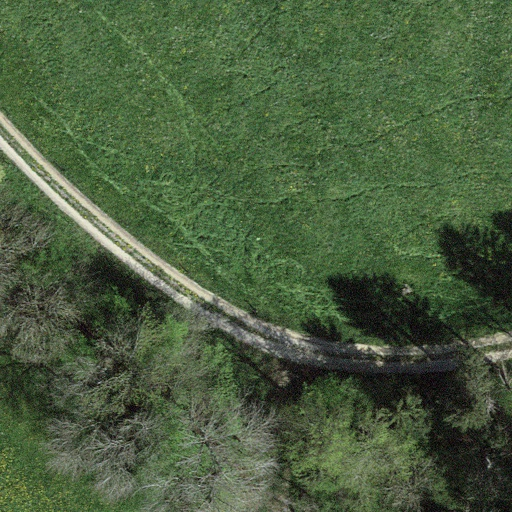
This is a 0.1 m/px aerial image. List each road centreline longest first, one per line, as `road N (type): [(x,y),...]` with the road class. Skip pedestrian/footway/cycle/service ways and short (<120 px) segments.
road 1 (track): [(511,346),(346,352),(221,318),(144,263),(0,118)]
road 2 (track): [(282,334),(281,511)]
